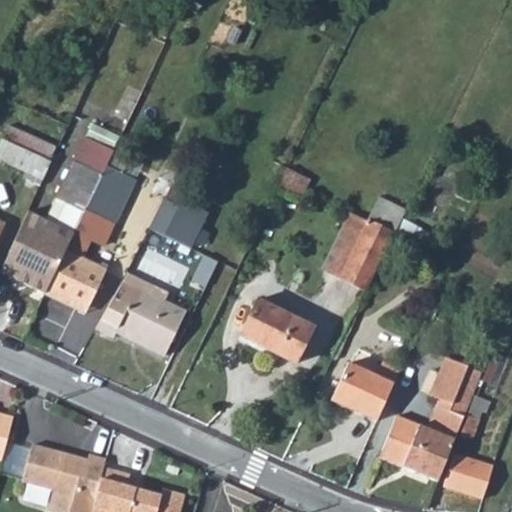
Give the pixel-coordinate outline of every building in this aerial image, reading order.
[(25,169),(41,177),(54,149),(6,127),(0,139),(0,146),(29,161),(25,169)] [(81,134),(71,153),(100,168),(102,162),(109,148),(81,134)] [(71,153),(53,190),(81,204),(100,168),(71,153)] [(81,204),(76,215),(93,223),(98,213),(108,218),(122,191),(129,176),(102,162),(100,168),(81,204)] [(152,205),(145,219),(184,237),(201,202),(162,183),(152,205)] [(53,190),(43,209),(71,224),(76,215),(81,204),(53,190)] [(375,213),(402,227),(414,204),(387,190),(375,213)] [(28,202),(0,258),(0,263),(42,284),(63,241),(71,224),(43,209),(28,202)] [(330,260),(346,269),(373,216),(357,208),(330,260)] [(345,271),(372,285),(402,227),(375,213),(373,216),(346,269),(345,271)] [(63,241),(42,284),(82,303),(103,261),(63,241)] [(119,272),(95,320),(108,327),(111,322),(159,346),(182,303),(149,287),(132,278),(119,272)] [(256,288),(239,325),(293,351),(311,315),(256,288)] [(379,440),(437,468),(466,403),(449,395),(470,349),(453,341),(435,380),(443,384),(430,413),(400,400),(379,440)] [(470,349),(449,395),(466,403),(486,357),(470,349)] [(332,394),(373,415),(392,376),(400,361),(384,353),(375,368),(352,356),(332,394)] [(466,409),(458,429),(469,432),(476,412),(466,409)] [(0,461),(3,463),(14,417),(0,413),(0,461)] [(57,449),(58,443),(29,435),(19,470),(49,480),(43,503),(74,511),(85,511),(87,508),(101,459),(103,451),(86,446),(84,450),(68,446),(67,451),(57,449)] [(442,480),(481,491),(485,482),(492,460),(452,448),(442,480)] [(101,459),(87,508),(99,511),(174,511),(181,489),(159,483),(157,487),(125,478),(128,466),(101,459)]
